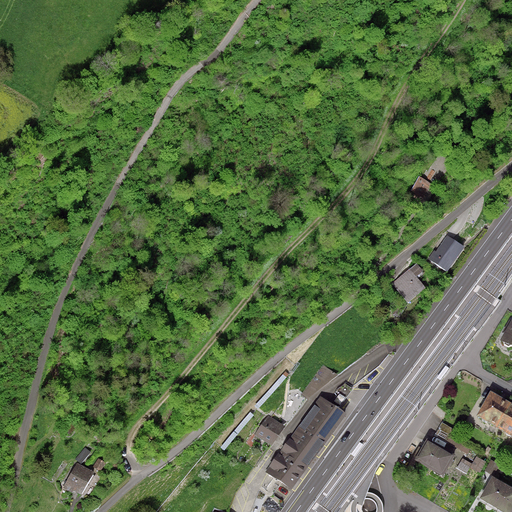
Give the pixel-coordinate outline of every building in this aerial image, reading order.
[(435,186),(419,176),(408,194),(424,204),(435,186)] [(465,250),(447,238),(437,253),(433,250),(427,259),(449,273),(465,250)] [(418,264),(393,284),(408,304),(427,289),(419,278),(425,273),(418,264)] [(381,287),(374,294),(380,300),(387,293),(381,287)] [(404,311),(396,306),(391,314),(399,319),(404,311)] [(511,321),(499,342),(511,349),(511,321)] [(509,404),(489,393),(475,417),(495,429),(509,404)] [(294,492),(348,416),(322,397),(267,473),(294,492)] [(511,405),(509,404),(495,429),(511,438),(511,405)] [(268,414),(254,435),(273,448),(287,427),(268,414)] [(453,430),(441,423),(438,429),(450,436),(453,430)] [(450,436),(438,429),(434,436),(445,443),(450,436)] [(453,459),(426,443),(414,463),(442,478),(453,459)] [(85,448),(76,459),(81,463),(90,453),(85,448)] [(476,457),(470,468),(479,473),(485,462),(476,457)] [(98,458),(93,466),(101,471),(105,463),(98,458)] [(471,464),(462,459),(456,469),(466,475),(470,468),(469,467),(471,464)] [(95,473),(77,464),(64,487),(82,497),(95,473)] [(509,511),(511,508),(511,490),(492,478),(478,501),(497,511),(509,511)]
